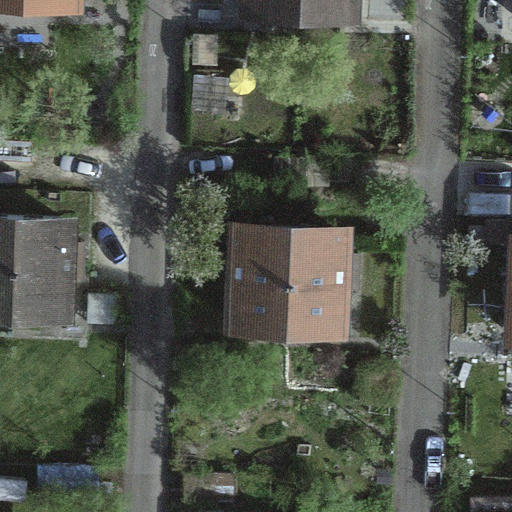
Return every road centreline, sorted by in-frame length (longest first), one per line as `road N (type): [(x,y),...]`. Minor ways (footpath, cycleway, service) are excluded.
road 1 (residential): [(439,0),(421,511)]
road 2 (residential): [(155,0),(140,511)]
